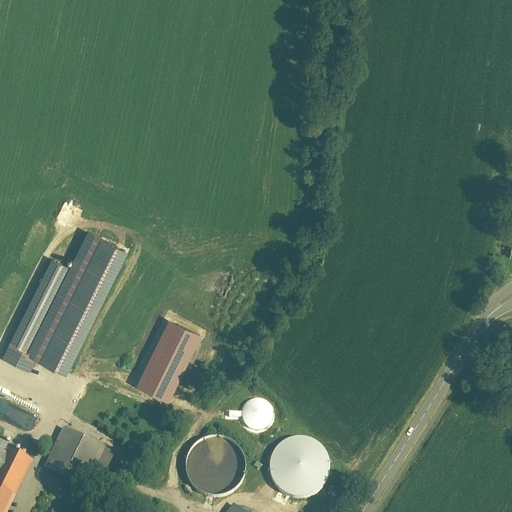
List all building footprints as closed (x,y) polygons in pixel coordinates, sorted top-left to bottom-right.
[(65,375),(127,251),(86,231),(25,355),(65,375)] [(68,265),(49,256),(1,355),(19,364),(68,265)] [(114,454),(64,429),(44,470),(95,494),(114,454)] [(186,459),(185,470),(187,480),(193,489),(202,495),(212,498),(222,497),(232,493),(239,486),(244,478),(245,469),(244,459),(240,451),(234,444),(226,439),(216,437),(207,438),(198,442),(191,450),(186,459)] [(272,446),(271,469),(279,496),(305,497),(327,491),(328,466),(320,439),(297,439),(272,446)] [(0,511),(8,511),(34,461),(11,450),(13,447),(0,440),(0,511)] [(243,511),(231,503),(225,511),(243,511)]
